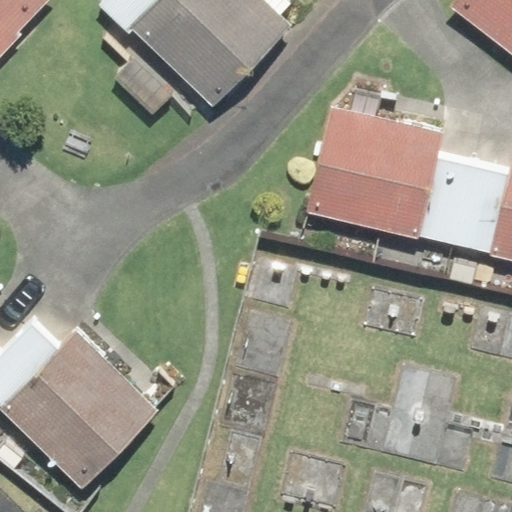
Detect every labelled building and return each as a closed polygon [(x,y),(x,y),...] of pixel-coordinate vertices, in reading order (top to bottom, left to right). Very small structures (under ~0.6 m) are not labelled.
[(0,0),(0,52),(25,26),(22,23),(43,0),(0,0)] [(102,0),(130,27),(135,21),(214,99),(294,17),(283,6),(288,0),(102,0)] [(511,0),(453,0),(511,44),(511,0)] [(142,49),(115,73),(153,114),(179,89),(142,49)] [(332,97),(307,204),(420,230),(420,228),(492,244),(491,247),(511,251),(511,152),(509,164),(440,148),(445,123),(332,97)] [(0,396),(3,399),(1,401),(84,481),(161,400),(80,322),(62,340),(34,313),(1,347),(0,346),(0,396)]
